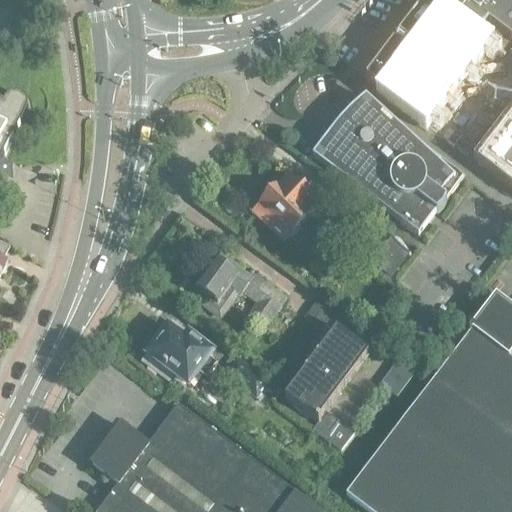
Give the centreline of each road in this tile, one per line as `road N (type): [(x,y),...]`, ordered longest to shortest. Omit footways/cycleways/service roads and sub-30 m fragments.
road 1 (primary): [(0,454),(90,263)]
road 2 (primary): [(101,53),(104,112),(90,263)]
road 3 (primary): [(90,263),(113,227),(127,176),(135,67)]
road 4 (residential): [(237,46),(246,88),(233,120),(170,209)]
